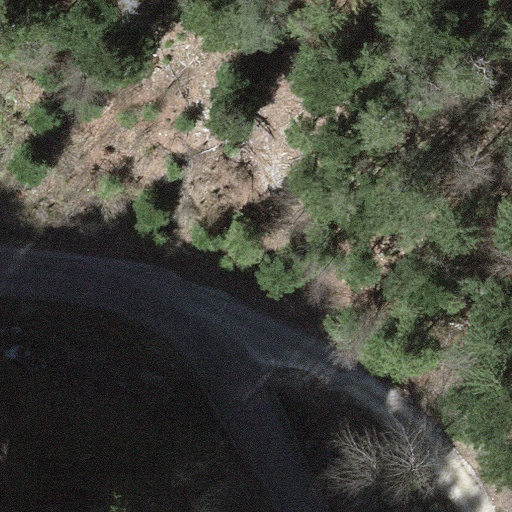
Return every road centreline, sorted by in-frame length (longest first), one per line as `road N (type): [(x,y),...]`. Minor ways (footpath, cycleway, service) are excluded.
road 1 (tertiary): [(302,511),(220,363),(178,313),(126,290),(0,272)]
road 2 (track): [(195,328),(326,361),(410,424),(455,472),(475,511)]
